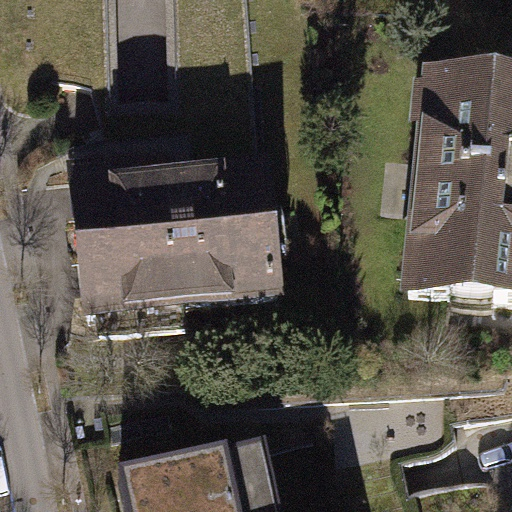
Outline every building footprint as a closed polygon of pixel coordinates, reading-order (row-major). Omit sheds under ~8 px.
[(93,0),(33,0),(31,79),(91,91),(93,0)] [(183,0),(93,0),(91,91),(99,128),(193,119),(183,0)] [(238,0),(183,0),(193,119),(99,128),(107,178),(137,174),(139,188),(250,176),(238,0)] [(419,93),(415,131),(423,132),(404,300),(511,311),(511,88),(428,79),(427,94),(419,93)] [(70,182),(86,320),(93,319),(96,341),(183,332),(181,311),(277,300),(263,174),(250,176),(139,188),(137,174),(107,178),(70,182)] [(275,511),(264,454),(118,483),(124,511),(275,511)]
